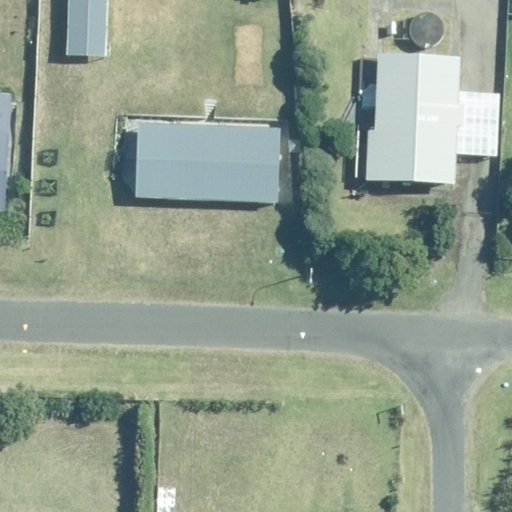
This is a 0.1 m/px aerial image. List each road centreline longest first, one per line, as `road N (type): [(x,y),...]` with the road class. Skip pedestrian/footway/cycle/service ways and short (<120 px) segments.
road 1 (residential): [(441,333),(0,315)]
road 2 (residential): [(440,511),(441,333)]
